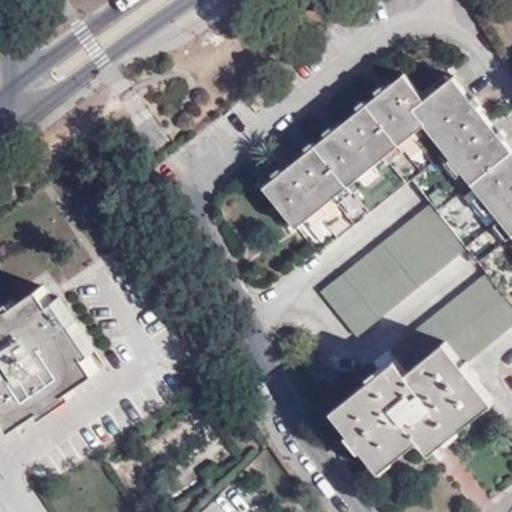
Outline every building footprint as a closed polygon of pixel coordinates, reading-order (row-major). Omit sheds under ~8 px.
[(511,23),(511,0),(497,0),(511,24),(511,23)] [(346,236),(422,177),(453,152),(473,174),(440,202),(328,291),(363,335),(477,246),(510,221),(511,223),(511,256),(494,270),(393,350),(401,359),(341,408),(387,465),(431,433),(443,446),(501,401),(470,363),(511,329),(511,145),(457,79),(432,99),(411,77),(271,185),(305,226),(325,210),(346,236)] [(453,152),(422,177),(440,202),(473,174),(453,152)] [(511,223),(510,221),(477,246),(494,270),(511,256),(511,223)] [(0,395),(21,425),(103,369),(46,285),(0,315),(0,395)]
